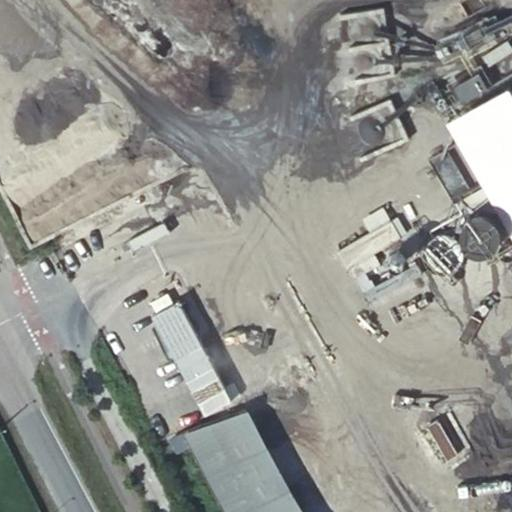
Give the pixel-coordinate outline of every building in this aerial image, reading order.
[(511,97),(505,86),(445,121),(511,233),(511,97)] [(350,197),(380,246),(396,236),(366,187),(350,197)] [(210,374),(172,302),(155,311),(194,383),(195,382),(200,391),(158,413),(167,430),(235,394),(226,377),(214,383),(209,374),(210,374)] [(268,449),(250,413),(188,435),(211,480),(268,449)] [(452,474),(464,467),(434,416),(418,425),(448,476),(452,474)] [(253,511),(291,492),(268,449),(211,480),(227,511),(253,511)] [(303,511),(291,492),(253,511),(303,511)]
